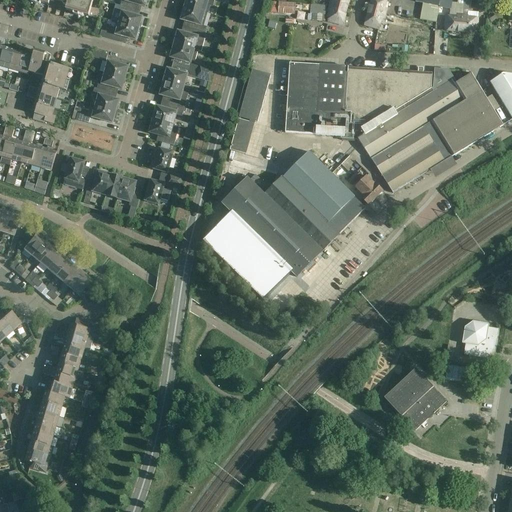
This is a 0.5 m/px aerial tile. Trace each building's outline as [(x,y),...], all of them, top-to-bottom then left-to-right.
[(97,19),(102,0),(30,0),(49,5),(50,0),(53,0),(68,4),(66,10),(97,19)] [(120,6),(132,9),(134,4),(145,7),(147,0),(125,0),(125,1),(122,0),(120,6)] [(214,0),(186,0),(185,7),(205,13),(207,5),(213,7),(214,0)] [(330,6),(347,10),(349,0),(333,0),(333,1),(331,1),(330,6)] [(371,0),(368,10),(386,14),(389,3),(386,3),(386,0),(371,0)] [(439,0),(415,0),(415,2),(423,4),(420,20),(436,23),(439,6),(438,6),(439,0)] [(450,8),(451,0),(440,0),(440,6),(450,8)] [(486,14),(487,0),(479,0),(478,13),(486,14)] [(295,4),(279,2),(278,13),(295,15),(295,4)] [(14,3),(12,11),(24,14),(27,7),(14,3)] [(324,15),(325,6),(311,5),(311,6),(311,11),(310,14),(324,15)] [(119,24),(139,29),(142,18),(131,15),(132,9),(120,6),(118,12),(122,13),(119,24)] [(347,10),(330,6),(328,11),(330,12),(328,22),(342,26),(347,10)] [(207,14),(205,13),(185,7),(181,20),(192,24),(191,29),(205,33),(207,28),(203,27),(207,14)] [(386,14),(368,10),(364,26),(379,30),(380,26),(385,27),(387,21),(392,22),(393,17),(391,16),(385,15),(386,14)] [(497,19),(492,14),(488,18),(492,23),(497,19)] [(461,33),(463,15),(456,15),(456,17),(445,16),(444,31),(461,33)] [(467,16),(463,15),(461,33),(477,34),(478,19),(467,18),(467,16)] [(388,21),(387,28),(396,30),(397,23),(388,21)] [(139,29),(119,24),(116,35),(136,41),(139,29)] [(205,33),(191,29),(189,35),(178,32),(174,45),(194,51),(198,38),(204,39),(205,33)] [(101,31),(100,37),(112,40),(113,34),(101,31)] [(198,52),(194,51),(174,45),(170,58),(194,65),(198,52)] [(0,67),(9,70),(15,50),(5,47),(0,64),(0,67)] [(9,70),(19,72),(25,50),(19,48),(19,51),(15,50),(9,70)] [(19,72),(29,75),(34,56),(30,54),(31,51),(25,50),(19,72)] [(40,84),(67,91),(72,71),(48,64),(51,55),(35,51),(34,56),(29,75),(30,73),(44,77),(42,84),(40,83),(40,84)] [(91,57),(106,61),(107,56),(93,52),(91,57)] [(105,73),(125,79),(128,68),(108,62),(105,73)] [(269,63),(265,68),(271,73),(275,68),(269,63)] [(364,130),(365,131),(432,90),(431,89),(432,73),(423,73),(423,69),(418,69),(418,72),(348,68),(320,66),(289,64),(285,133),(316,135),(342,137),(342,141),(354,142),(355,131),(362,132),(364,130)] [(198,72),(210,75),(212,70),(200,66),(198,72)] [(163,82),(184,88),(187,75),(167,69),(163,82)] [(503,126),(473,77),(472,74),(455,84),(452,80),(448,73),(446,73),(447,70),(444,70),(434,69),(434,76),(433,81),(433,88),(431,89),(432,90),(365,131),(366,133),(357,138),(362,146),(393,194),(430,171),(451,158),(503,126)] [(254,122),(257,123),(270,75),(252,70),(239,117),(250,120),(249,122),(238,119),(230,150),(245,154),(254,122)] [(210,75),(198,72),(197,78),(209,81),(210,75)] [(97,89),(109,92),(110,87),(122,90),(125,79),(105,73),(102,84),(99,83),(97,89)] [(511,75),(503,75),(490,83),(511,119),(511,75)] [(184,88),(163,82),(160,96),(171,99),(170,105),(184,109),(189,90),(184,88)] [(28,91),(57,99),(59,90),(67,92),(67,91),(40,84),(38,89),(30,87),(28,91)] [(109,92),(97,89),(95,88),(93,95),(99,96),(96,107),(116,112),(119,101),(107,98),(109,92)] [(35,99),(34,103),(54,109),(57,99),(28,91),(27,97),(35,99)] [(54,109),(34,103),(31,114),(34,115),(33,120),(44,123),(44,122),(50,123),(54,109)] [(184,109),(170,105),(168,110),(157,107),(153,120),(173,126),(175,118),(181,119),(184,109)] [(116,112),(96,107),(92,118),(112,124),(114,119),(116,120),(118,113),(116,113),(116,112)] [(78,114),(76,120),(88,124),(90,118),(78,114)] [(179,127),(173,126),(153,120),(149,133),(161,136),(159,142),(173,146),(179,127)] [(0,156),(2,157),(11,126),(8,125),(4,137),(0,135),(0,156)] [(2,157),(11,160),(17,141),(12,139),(15,127),(11,126),(2,157)] [(26,131),(23,142),(17,141),(11,160),(21,163),(30,132),(26,131)] [(30,132),(21,163),(31,166),(37,146),(31,145),(34,134),(30,132)] [(37,146),(31,166),(41,169),(47,149),(37,146)] [(57,152),(47,149),(41,169),(51,172),(57,152)] [(168,180),(180,183),(182,177),(173,175),(175,170),(169,168),(173,153),(160,150),(159,151),(157,150),(155,157),(157,157),(154,170),(170,174),(168,180)] [(280,164),(283,153),(272,151),(269,161),(280,164)] [(365,209),(331,175),(308,153),(305,156),(265,196),(262,193),(267,188),(259,180),(254,185),(248,179),(222,205),(296,278),(338,237),(365,209)] [(71,159),(64,185),(83,191),(87,176),(81,174),(84,163),(71,159)] [(106,196),(111,176),(98,172),(95,184),(89,182),(86,194),(92,196),(93,192),(106,196)] [(348,181),(353,185),(362,177),(357,172),(348,181)] [(117,199),(123,179),(118,178),(119,176),(112,174),(112,176),(111,176),(106,196),(117,199)] [(238,188),(247,179),(243,176),(235,184),(238,188)] [(369,206),(383,192),(375,184),(374,184),(367,177),(355,188),(363,196),(361,198),(369,206)] [(123,179),(117,199),(130,203),(129,206),(137,208),(140,196),(133,194),(136,183),(123,179)] [(180,183),(168,180),(166,185),(151,181),(145,201),(159,205),(163,190),(172,193),(173,188),(178,189),(180,183)] [(0,232),(3,234),(10,214),(0,211),(0,232)] [(20,218),(10,214),(3,234),(13,237),(20,218)] [(31,257),(44,241),(36,235),(23,250),(31,257)] [(44,241),(31,257),(39,264),(52,248),(44,241)] [(52,248),(39,264),(47,270),(60,254),(52,248)] [(60,254),(47,270),(55,277),(68,261),(60,254)] [(68,261),(55,277),(62,283),(75,268),(68,261)] [(75,268),(62,283),(70,290),(83,274),(75,268)] [(83,274),(70,290),(81,299),(86,294),(83,292),(92,281),(83,274)] [(285,318),(293,310),(287,304),(279,313),(285,318)] [(8,309),(0,315),(0,316),(13,331),(24,322),(20,317),(17,320),(8,309)] [(13,331),(0,316),(0,332),(5,338),(13,331)] [(70,324),(68,330),(56,327),(55,331),(86,341),(89,331),(99,334),(101,327),(76,319),(74,326),(70,324)] [(495,353),(499,330),(488,328),(489,325),(473,322),(465,328),(462,344),(465,344),(464,355),(487,359),(495,353)] [(64,344),(83,350),(89,352),(92,342),(86,341),(55,331),(54,335),(65,339),(64,344)] [(61,354),(80,360),(83,350),(64,344),(61,354)] [(58,364),(77,370),(80,360),(61,354),(58,364)] [(44,370),(74,380),(77,370),(58,364),(56,370),(45,366),(44,370)] [(466,369),(448,366),(446,378),(464,381),(466,369)] [(402,417),(410,426),(415,431),(446,402),(433,388),(416,369),(384,399),(401,417),(402,417)] [(52,384),(71,390),(74,380),(44,370),(42,375),(54,378),(52,384)] [(49,393),(64,398),(69,399),(71,390),(52,384),(49,393)] [(41,402),(61,408),(64,398),(49,393),(44,392),(41,402)] [(82,403),(88,405),(89,401),(90,395),(86,394),(84,400),(83,399),(82,403)] [(38,412),(58,417),(61,408),(41,402),(38,412)] [(35,421),(55,427),(58,417),(38,412),(35,421)] [(33,431),(52,437),(55,427),(35,421),(33,431)] [(30,441),(49,447),(52,437),(33,431),(30,441)] [(27,451),(46,457),(49,447),(30,441),(27,451)] [(46,457),(27,451),(24,461),(30,463),(29,469),(41,473),(46,470),(49,458),(46,457)] [(64,462),(70,464),(73,456),(66,454),(64,462)]
